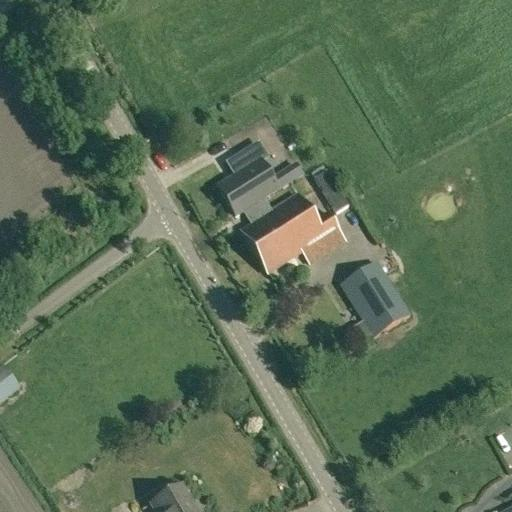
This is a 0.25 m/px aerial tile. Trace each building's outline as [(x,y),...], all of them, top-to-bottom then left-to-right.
[(233,179),(217,189),(236,218),(243,213),(244,215),(247,220),(252,227),(240,233),(268,277),(302,255),(338,233),(327,215),(313,223),(297,198),(270,214),(262,201),(277,191),(271,180),(261,165),(267,162),(258,146),(239,158),(247,170),(233,179)] [(295,164),(283,171),(290,183),(303,175),(295,164)] [(327,176),(315,184),(337,219),(349,212),(327,176)] [(373,340),(409,318),(376,265),(340,288),(373,340)] [(0,405),(20,390),(9,376),(0,382),(0,405)] [(195,511),(181,488),(150,506),(153,511),(195,511)]
